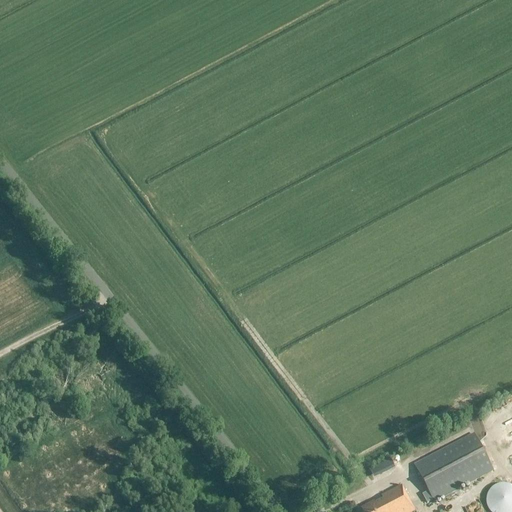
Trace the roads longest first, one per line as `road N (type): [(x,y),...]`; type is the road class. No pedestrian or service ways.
road 1 (unclassified): [(278,511),(0,160)]
road 2 (track): [(0,355),(108,296)]
